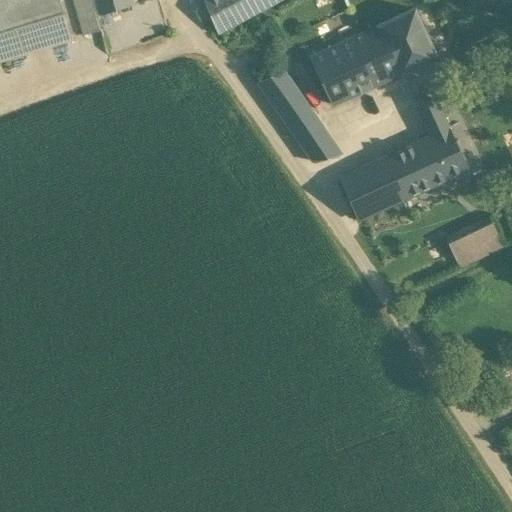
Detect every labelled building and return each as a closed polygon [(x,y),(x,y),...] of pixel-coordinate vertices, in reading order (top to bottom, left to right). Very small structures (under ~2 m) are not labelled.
[(59,0),(0,0),(0,60),(71,39),(59,0)] [(95,14),(91,0),(75,0),(85,34),(100,30),(95,14)] [(123,0),(91,0),(95,14),(125,5),(123,0)] [(203,0),(217,34),(279,0),(203,0)] [(414,9),(377,26),(378,27),(399,74),(400,75),(436,58),(414,9)] [(378,27),(310,58),(332,105),(399,74),(378,27)] [(312,113),(283,70),(256,82),(287,126),(312,113)] [(431,135),(339,178),(358,220),(467,169),(434,99),(418,106),(431,135)] [(312,113),(287,126),(312,162),(341,155),(312,113)] [(489,217),(445,238),(459,267),(502,247),(489,217)]
